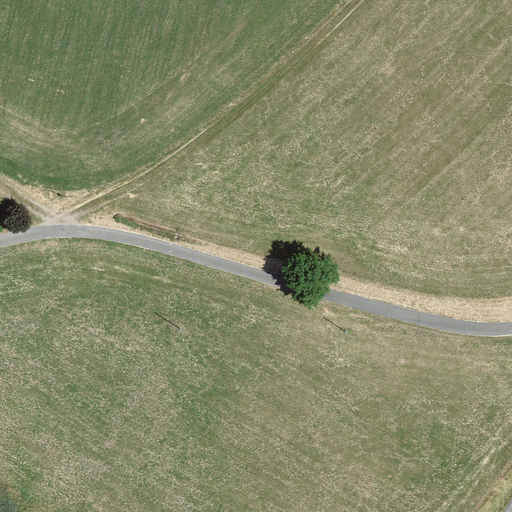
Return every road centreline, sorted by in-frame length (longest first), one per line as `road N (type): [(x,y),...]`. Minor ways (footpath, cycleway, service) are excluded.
road 1 (unclassified): [(0,245),(58,230),(454,325),(511,328)]
road 2 (track): [(350,0),(274,75),(58,230),(0,182)]
